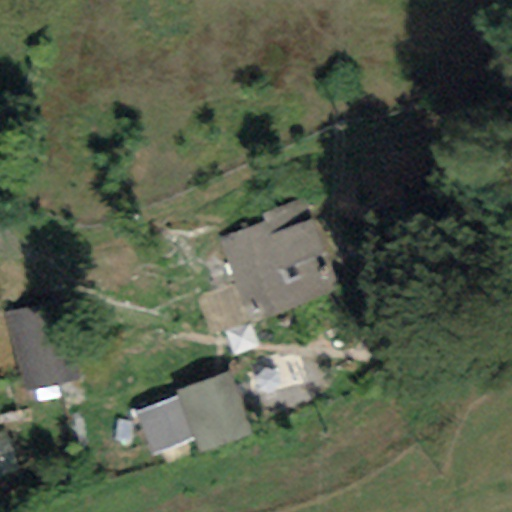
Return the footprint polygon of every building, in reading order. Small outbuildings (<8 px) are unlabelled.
[(260,221),(215,241),(235,284),(248,320),(341,281),(302,194),(257,214),(260,221)] [(248,320),(235,284),(195,299),(209,334),(248,320)] [(72,298),(19,312),(40,391),(93,377),(72,298)] [(253,435),(229,373),(176,393),(177,395),(193,438),(200,455),(253,435)] [(153,454),(193,438),(177,395),(137,411),(153,454)]
